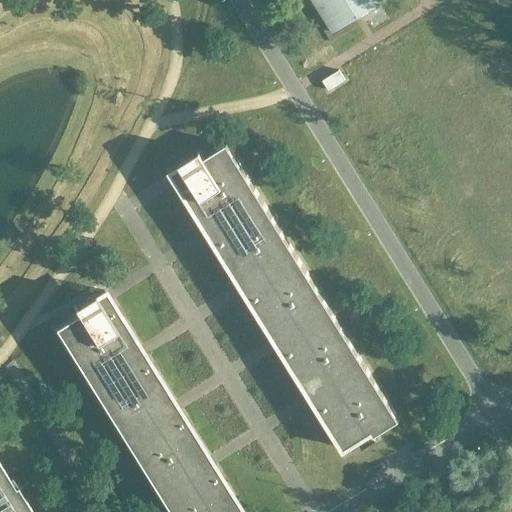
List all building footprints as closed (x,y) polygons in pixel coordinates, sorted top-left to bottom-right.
[(381,0),(313,0),(333,32),(382,1),(381,0)] [(276,114),(266,120),(282,147),(292,141),(281,124),(276,114)] [(172,172),(178,183),(177,183),(182,192),(188,188),(194,197),(189,200),(213,238),(212,238),(217,247),(222,243),(228,252),(223,255),(247,293),(246,293),(251,302),(257,298),(262,307),(258,310),(281,348),(280,348),(285,357),(291,353),(296,362),(292,365),(315,403),(314,403),(319,412),(325,408),(331,417),(326,420),(344,449),(372,432),(374,436),(400,420),(227,144),(204,158),(200,151),(180,164),(181,166),(172,172)] [(111,301),(104,290),(94,296),(93,294),(73,307),(77,313),(54,328),(168,511),(242,511),(224,483),(220,486),(214,477),(220,474),(215,465),(213,466),(190,428),(186,431),(180,422),(186,419),(180,410),(179,411),(156,373),(151,376),(146,367),(151,364),(146,355),(145,356),(122,318),(117,321),(111,312),(117,309),(112,300),(111,301)] [(0,511),(32,511),(16,486),(10,489),(5,482),(9,479),(0,464),(0,511)]
